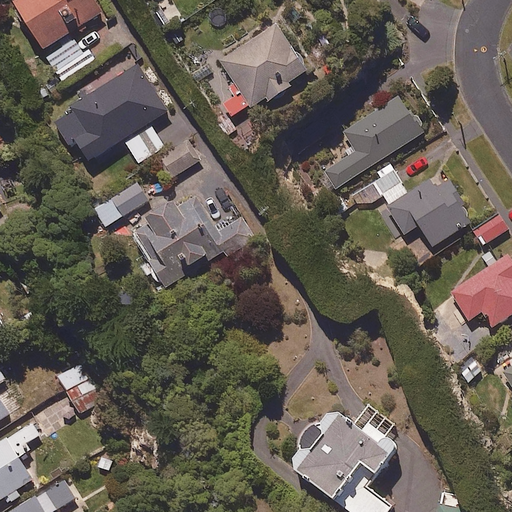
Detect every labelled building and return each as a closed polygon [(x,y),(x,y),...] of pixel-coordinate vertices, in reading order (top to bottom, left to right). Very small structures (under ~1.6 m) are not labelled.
[(89,54),(76,35),(106,16),(96,0),(13,0),(48,53),(60,72),(89,54)] [(273,106),(298,89),(295,85),(312,73),(281,27),(219,69),(233,90),(220,98),(234,120),(267,98),(273,106)] [(171,115),(142,68),(75,110),(78,113),(58,126),(79,161),(89,155),(95,165),(128,144),(142,165),(167,149),(153,126),(171,115)] [(426,135),(401,95),(344,130),(358,152),(329,170),(341,189),(426,135)] [(204,162),(191,143),(164,161),(176,180),(204,162)] [(354,196),(358,204),(372,204),(385,196),(391,207),(382,213),(389,226),(398,221),(406,237),(423,227),(436,249),(476,226),(452,183),(439,191),(434,182),(410,196),(396,171),(354,196)] [(151,203),(140,185),(97,212),(108,230),(151,203)] [(181,200),(177,185),(154,192),(159,207),(181,200)] [(180,206),(136,234),(157,267),(153,270),(167,292),(228,253),(232,258),(259,241),(244,218),(230,228),(225,219),(217,225),(200,199),(183,210),(180,206)] [(511,232),(503,218),(480,231),(488,245),(511,232)] [(511,258),(511,257),(453,294),(470,321),(483,312),(494,329),(511,317),(511,258)] [(6,360),(0,364),(0,425),(13,417),(0,397),(0,386),(8,381),(3,373),(11,367),(6,360)] [(89,373),(79,361),(58,378),(68,390),(89,373)] [(511,369),(502,375),(511,392),(511,369)] [(321,427),(303,451),(305,452),(296,463),(297,474),(346,511),(395,511),(397,511),(373,492),(403,454),(403,447),(399,445),(407,435),(373,408),(357,428),(346,419),(333,420),(325,430),(321,427)] [(24,499),(19,492),(36,481),(21,460),(33,452),(29,446),(42,437),(32,422),(0,444),(0,505),(7,500),(12,508),(24,499)] [(60,511),(78,501),(67,482),(16,511),(60,511)] [(445,496),(442,511),(466,511),(469,500),(445,496)]
